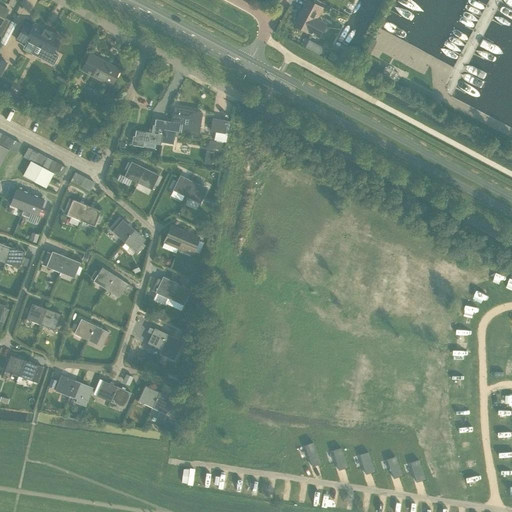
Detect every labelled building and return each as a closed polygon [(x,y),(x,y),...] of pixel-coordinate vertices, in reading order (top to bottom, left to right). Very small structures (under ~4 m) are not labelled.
[(319,14),(323,8),(309,1),(306,6),(304,5),(294,25),(307,32),(319,38),(327,23),(317,19),(320,14),(319,14)] [(2,16),(6,9),(0,5),(0,35),(1,37),(10,20),(2,16)] [(60,37),(34,24),(33,26),(25,22),(17,38),(25,43),(26,39),(43,48),(39,56),(53,64),(57,56),(52,53),(60,37)] [(323,47),(310,41),(307,48),(319,54),(323,47)] [(111,85),(120,69),(91,53),(82,70),(111,85)] [(395,80),(398,73),(385,66),(382,73),(395,80)] [(61,73),(58,80),(64,84),(68,77),(61,73)] [(175,108),(172,122),(182,124),(183,119),(200,122),(202,113),(175,108)] [(212,118),(210,131),(224,133),(227,121),(212,118)] [(182,124),(172,122),(155,119),(153,133),(162,135),(163,130),(181,133),(182,124)] [(163,135),(162,135),(153,133),(136,130),(133,145),(143,147),(144,141),(161,144),(163,135)] [(7,149),(12,139),(7,137),(2,146),(7,149)] [(7,149),(9,149),(12,151),(16,141),(12,139),(7,149)] [(219,142),(201,139),(200,145),(218,148),(219,142)] [(21,144),(16,141),(12,151),(16,153),(21,144)] [(0,150),(6,154),(9,149),(7,149),(2,146),(0,144),(0,150)] [(28,160),(33,150),(28,148),(23,157),(28,160)] [(33,162),(38,153),(33,150),(28,160),(31,161),(33,162)] [(207,151),(205,163),(212,165),(214,152),(207,151)] [(43,156),(38,153),(33,162),(38,165),(43,156)] [(43,167),(48,158),(43,156),(38,165),(43,167)] [(48,170),(53,161),(48,158),(43,167),(48,170)] [(40,172),(43,167),(38,165),(33,162),(31,161),(29,166),(40,172)] [(53,172),(58,163),(53,161),(48,170),(53,172)] [(124,176),(138,183),(146,168),(131,161),(131,163),(128,161),(124,168),(127,170),(124,176)] [(57,175),(62,165),(58,163),(53,172),(53,173),(57,175)] [(66,168),(62,165),(57,175),(61,177),(66,168)] [(37,177),(40,172),(29,166),(26,171),(37,177)] [(50,178),(53,173),(53,172),(48,170),(43,167),(40,172),(50,178)] [(152,190),(154,184),(159,175),(146,168),(138,183),(152,190)] [(24,176),(35,182),(37,177),(26,171),(24,176)] [(48,183),(50,178),(40,172),(37,177),(48,183)] [(75,184),(80,175),(75,172),(70,182),(75,184)] [(85,177),(80,175),(75,184),(80,187),(85,177)] [(173,190),(187,197),(194,182),(180,175),(173,190)] [(45,187),(48,183),(37,177),(35,182),(45,187)] [(85,189),(90,180),(85,177),(80,187),(85,189)] [(94,182),(90,180),(85,189),(89,192),(94,182)] [(194,182),(187,197),(200,203),(207,188),(194,182)] [(10,204),(25,210),(31,195),(16,189),(15,191),(12,190),(9,198),(12,199),(10,204)] [(31,195),(25,210),(38,215),(44,200),(31,195)] [(66,215),(81,221),(88,205),(73,199),(72,202),(68,201),(65,209),(68,210),(66,215)] [(88,205),(81,221),(95,226),(96,222),(99,223),(102,215),(99,214),(101,211),(88,205)] [(112,231),(124,241),(135,229),(123,219),(120,216),(114,223),(117,226),(112,231)] [(164,241),(178,247),(185,232),(171,226),(164,241)] [(135,229),(124,241),(135,251),(137,253),(143,247),(141,245),(145,239),(135,229)] [(39,235),(32,232),(29,240),(36,242),(39,235)] [(185,232),(178,247),(192,253),(194,250),(197,251),(201,243),(197,242),(199,238),(185,232)] [(0,260),(6,263),(11,247),(0,243),(0,260)] [(11,247),(6,263),(19,268),(21,264),(23,265),(26,258),(23,257),(25,253),(11,247)] [(61,272),(67,257),(52,251),(51,254),(48,253),(45,260),(48,261),(46,266),(61,272)] [(80,262),(67,257),(61,272),(74,278),(76,273),(79,275),(82,267),(79,266),(80,262)] [(106,289),(115,275),(102,267),(98,274),(94,272),(91,277),(94,279),(93,281),(106,289)] [(130,285),(115,275),(106,289),(119,297),(123,290),(126,292),(130,285)] [(170,299),(177,284),(163,277),(162,280),(158,278),(155,283),(159,285),(156,292),(170,299)] [(191,290),(177,284),(170,299),(184,305),(191,290)] [(41,324),(47,309),(32,303),(26,319),(41,324)] [(60,314),(47,309),(41,324),(55,329),(60,314)] [(74,333),(88,340),(95,325),(81,318),(78,325),(74,323),(72,328),(76,330),(74,333)] [(95,325),(88,340),(101,347),(104,341),(107,342),(110,335),(108,334),(109,332),(95,325)] [(161,350),(169,335),(155,328),(154,330),(150,327),(147,332),(152,334),(148,343),(161,350)] [(182,341),(169,335),(161,350),(175,356),(182,341)] [(4,371),(19,376),(25,360),(10,355),(4,371)] [(25,360),(19,376),(33,381),(36,374),(39,375),(42,367),(25,360)] [(55,390),(70,396),(76,381),(61,375),(58,374),(54,384),(57,385),(55,390)] [(132,377),(126,374),(124,380),(129,383),(132,377)] [(111,402),(118,387),(103,380),(102,383),(99,382),(96,389),(99,391),(97,396),(111,402)] [(76,381),(70,396),(77,399),(76,402),(86,406),(93,387),(89,386),(76,381)] [(140,401),(153,407),(159,392),(145,386),(135,406),(138,407),(140,401)] [(131,393),(118,387),(111,402),(124,408),(131,393)] [(159,392),(153,407),(166,414),(168,409),(172,410),(176,402),(172,400),(173,399),(159,392)]
